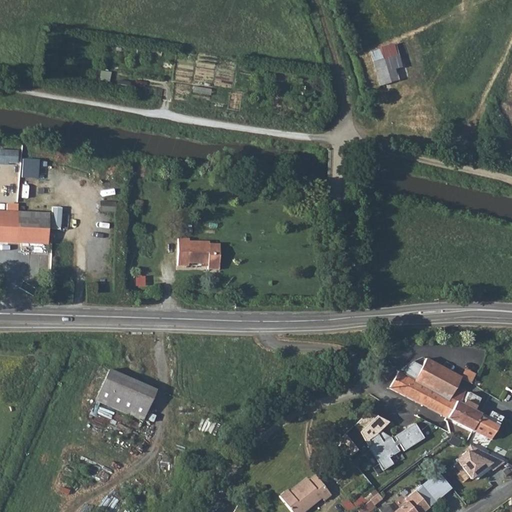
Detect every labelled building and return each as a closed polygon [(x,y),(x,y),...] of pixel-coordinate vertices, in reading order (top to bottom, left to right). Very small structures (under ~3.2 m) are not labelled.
[(402,53),(382,58),(389,82),(409,77),(402,53)] [(389,82),(382,58),(372,61),(379,85),(389,82)] [(111,82),(113,72),(97,69),(95,79),(111,82)] [(129,82),(117,80),(115,88),(128,90),(129,82)] [(0,148),(0,162),(18,164),(19,150),(0,148)] [(40,178),(41,159),(24,158),(22,177),(40,178)] [(0,240),(46,242),(47,213),(0,210),(0,240)] [(174,263),(184,263),(184,261),(204,260),(204,265),(215,265),(215,242),(204,242),(203,238),(185,238),(185,234),(174,234),(174,263)] [(452,353),(466,358),(469,350),(455,345),(452,353)] [(397,371),(388,387),(447,417),(455,401),(449,398),(455,385),(460,376),(424,359),(420,367),(411,362),(408,362),(404,365),(401,373),(397,371)] [(462,378),(472,383),(477,373),(466,368),(462,378)] [(95,401),(142,421),(155,390),(109,370),(95,401)] [(449,398),(455,401),(462,404),(468,392),(455,385),(449,398)] [(447,417),(473,431),(475,427),(481,414),(474,411),(480,398),(468,392),(462,404),(455,401),(447,417)] [(375,415),(368,411),(353,425),(368,446),(371,443),(361,429),(375,415)] [(473,431),(491,440),(502,417),(492,412),(489,418),(481,414),(475,427),(473,431)] [(389,421),(375,415),(361,429),(371,443),(368,446),(383,469),(394,462),(389,456),(399,449),(396,444),(399,442),(404,449),(424,435),(414,421),(394,435),(397,439),(394,441),(390,435),(383,441),(377,432),(380,430),(389,421)] [(390,435),(380,430),(377,432),(383,441),(390,435)] [(357,450),(344,434),(336,442),(348,457),(357,450)] [(484,452),(470,445),(467,451),(456,460),(472,479),(489,465),(493,470),(504,462),(497,459),(484,452)] [(437,471),(421,484),(433,499),(449,487),(437,471)] [(285,488),(284,487),(275,493),(290,511),(297,511),(318,496),(321,500),(329,494),(313,472),(306,478),(288,492),(285,488)] [(285,488),(288,492),(306,478),(303,473),(285,488)] [(433,499),(421,484),(405,496),(407,499),(392,510),(393,511),(420,511),(435,501),(433,499)] [(379,494),(358,509),(360,511),(368,511),(384,501),(379,494)]
